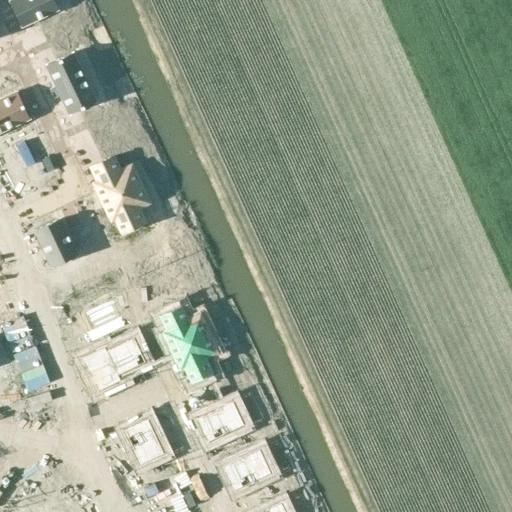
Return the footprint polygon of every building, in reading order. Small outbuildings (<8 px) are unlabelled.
[(52,0),(13,0),(10,2),(22,26),(57,9),(52,0)] [(72,53),(46,65),(47,67),(47,66),(58,90),(84,77),(73,54),(72,53)] [(84,77),(58,90),(69,113),(68,113),(69,114),(96,102),(95,100),(95,101),(84,77)] [(15,93),(0,100),(0,121),(4,130),(27,119),(27,120),(29,119),(17,92),(15,93)] [(113,157),(91,167),(98,182),(94,183),(101,198),(100,198),(104,206),(104,205),(111,220),(115,218),(122,233),(144,223),(137,208),(148,203),(131,166),(120,171),(113,157)] [(60,219),(35,231),(51,266),(76,255),(60,219)] [(181,307),(160,317),(167,332),(164,334),(181,370),(183,368),(190,383),(212,373),(206,358),(216,353),(199,317),(188,322),(181,307)] [(134,337),(106,350),(119,376),(146,363),(134,337)] [(104,346),(80,358),(97,393),(121,381),(119,376),(106,350),(104,346)] [(233,402),(195,419),(207,444),(244,426),(233,402)] [(148,419),(123,431),(140,466),(164,454),(148,419)] [(260,450),(223,467),(235,492),(272,474),(260,450)] [(26,511),(15,486),(0,492),(0,511),(26,511)] [(286,511),(282,502),(261,511),(286,511)]
